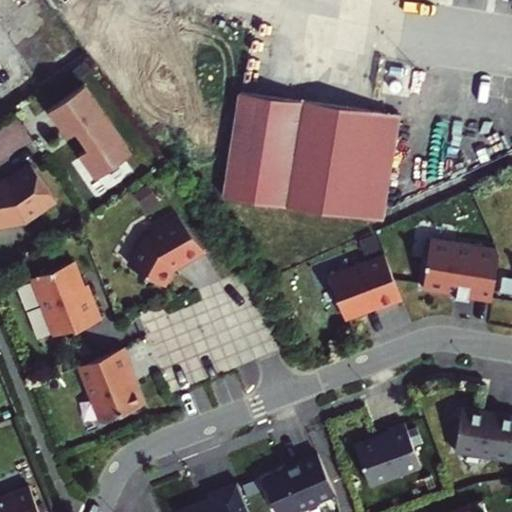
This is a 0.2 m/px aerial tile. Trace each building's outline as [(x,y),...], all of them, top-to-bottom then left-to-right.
[(369,98),(209,83),(199,188),(359,203),(369,98)] [(115,154),(70,89),(36,113),(53,139),(62,133),(73,149),(66,156),(82,181),(115,154)] [(503,112),(444,106),(441,126),(502,132),(503,112)] [(59,197),(34,166),(14,183),(0,183),(0,223),(28,221),(59,197)] [(204,249),(178,214),(170,218),(153,229),(155,232),(144,237),(129,264),(163,284),(173,266),(204,249)] [(374,235),(360,240),(365,254),(379,249),(374,235)] [(499,249),(431,237),(423,288),(455,293),(455,295),(468,297),(468,296),(491,299),(499,249)] [(365,306),(374,302),(376,304),(376,305),(377,306),(378,306),(379,307),(380,307),(382,306),(402,299),(385,254),(328,276),(345,317),(363,310),(365,306)] [(71,260),(30,277),(53,334),(71,327),(72,329),(98,319),(84,284),(81,285),(71,260)] [(511,276),(503,275),(500,290),(511,291),(511,276)] [(128,369),(119,348),(75,365),(98,421),(138,405),(131,387),(128,385),(124,375),(126,374),(127,374),(128,373),(128,372),(128,371),(128,370),(128,369)] [(511,414),(450,404),(443,447),(501,457),(503,446),(511,447),(511,414)] [(379,421),(345,435),(364,475),(413,454),(394,412),(378,419),(379,421)] [(282,462),(257,472),(272,511),(280,511),(299,505),(300,508),(315,502),(314,499),(330,493),(315,453),(284,465),(282,462)] [(209,498),(174,511),(246,511),(234,481),(206,492),(209,498)] [(0,498),(0,511),(36,511),(27,488),(0,498)] [(482,511),(483,511),(479,498),(465,502),(449,509),(438,511),(482,511)]
